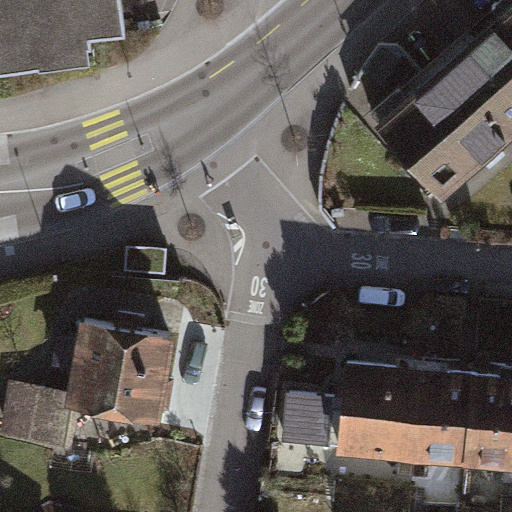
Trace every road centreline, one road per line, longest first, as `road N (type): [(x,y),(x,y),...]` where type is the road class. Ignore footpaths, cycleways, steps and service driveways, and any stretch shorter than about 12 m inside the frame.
road 1 (residential): [(228,511),(271,261)]
road 2 (residential): [(271,261),(511,283)]
road 3 (secondary): [(0,193),(62,181),(192,121)]
road 4 (secondary): [(192,121),(267,72),(334,10)]
road 5 (residential): [(271,261),(192,121)]
